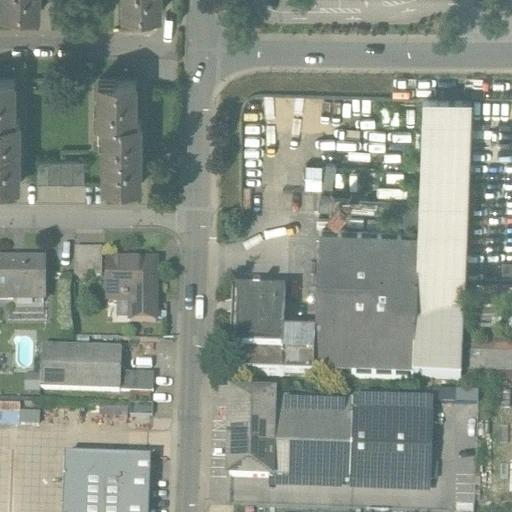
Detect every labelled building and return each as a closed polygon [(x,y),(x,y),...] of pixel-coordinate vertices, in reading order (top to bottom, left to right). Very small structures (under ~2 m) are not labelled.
[(1,0),(1,11),(19,11),(19,14),(39,14),(39,0),(1,0)] [(122,0),(122,12),(139,12),(139,15),(160,15),(159,0),(122,0)] [(13,83),(0,82),(0,186),(0,187),(0,183),(18,183),(19,122),(13,122),(13,83)] [(114,87),(97,87),(97,124),(103,124),(102,187),(121,187),(121,184),(140,184),(140,122),(135,122),(135,84),(114,84),(114,87)] [(420,202),(419,225),(418,225),(418,235),(419,235),(413,379),(461,380),(472,101),(424,100),(420,202)] [(58,164),(36,164),(36,186),(58,186),(58,164)] [(84,164),(58,164),(58,186),(84,186),(84,164)] [(420,202),(320,198),(320,211),(400,214),(400,225),(418,225),(419,225),(420,202)] [(418,235),(319,231),(315,335),(313,375),(413,379),(419,235),(418,235)] [(101,251),(74,251),(73,279),(101,279),(101,251)] [(42,265),(0,264),(0,302),(12,303),(12,298),(42,298),(42,265)] [(152,265),(107,265),(107,303),(129,303),(129,324),(155,324),(155,269),(152,265)] [(253,292),(236,292),(233,372),(313,375),(315,335),(284,334),(285,294),(260,293),(260,289),(253,288),(253,292)] [(120,353),(40,350),(39,390),(118,393),(118,392),(119,375),(120,353)] [(152,376),(119,375),(118,392),(151,394),(152,376)] [(149,395),(128,394),(127,405),(129,405),(148,406),(149,395)] [(353,399),(232,395),(229,476),(350,481),(353,400),(353,399)] [(432,403),(353,400),(350,481),(429,484),(432,403)] [(148,406),(129,405),(129,417),(151,418),(151,406),(148,406)] [(147,511),(150,462),(64,459),(62,511),(147,511)]
